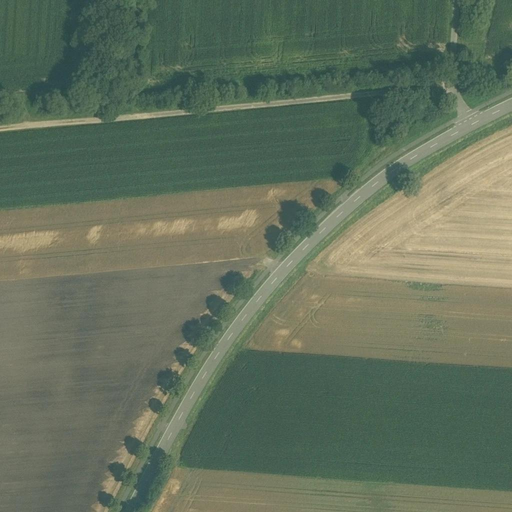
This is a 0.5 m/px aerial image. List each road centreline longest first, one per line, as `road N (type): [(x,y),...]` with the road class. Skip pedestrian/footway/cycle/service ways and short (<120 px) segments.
road 1 (tertiary): [(131,511),(204,374),(272,283),(394,168),(472,123)]
road 2 (unclassified): [(472,123),(450,75),(454,0)]
